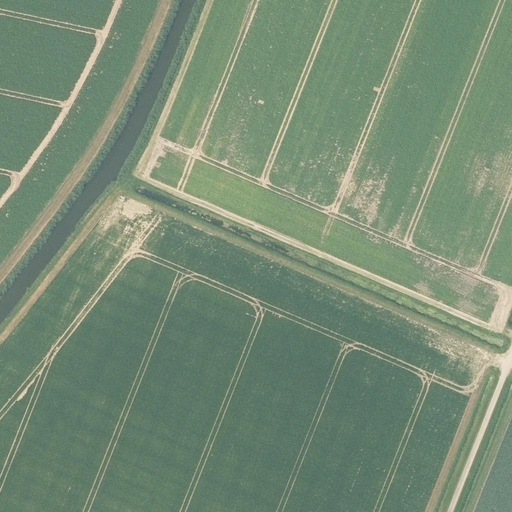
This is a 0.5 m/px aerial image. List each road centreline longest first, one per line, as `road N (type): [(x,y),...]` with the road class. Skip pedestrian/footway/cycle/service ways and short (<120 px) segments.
road 1 (track): [(143,172),(113,194),(0,339)]
road 2 (unclassified): [(449,511),(511,354)]
